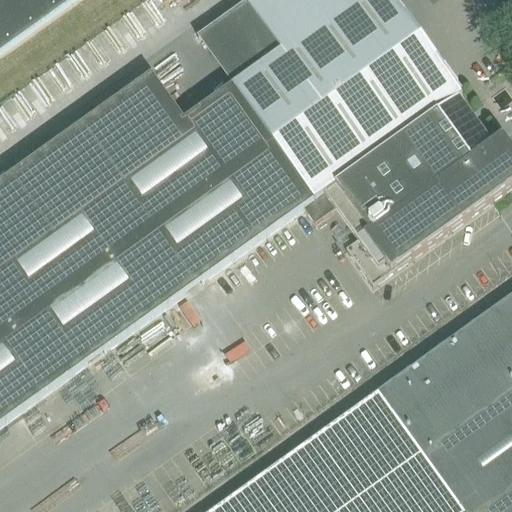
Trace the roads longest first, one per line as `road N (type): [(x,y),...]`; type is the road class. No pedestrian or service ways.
road 1 (unknown): [(30,511),(297,361),(511,222)]
road 2 (unknown): [(222,0),(0,169)]
